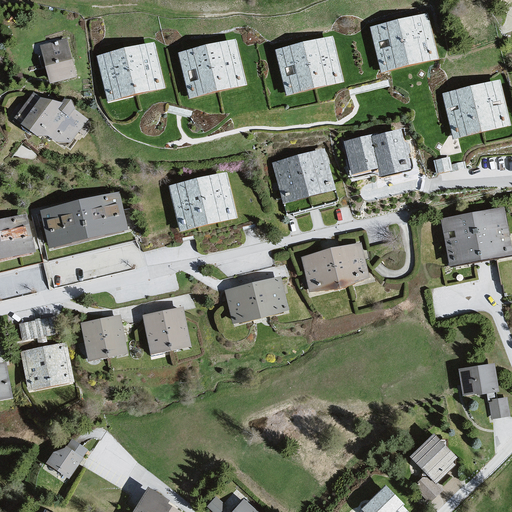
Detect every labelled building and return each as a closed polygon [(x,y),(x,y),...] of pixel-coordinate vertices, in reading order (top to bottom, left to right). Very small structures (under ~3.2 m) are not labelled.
[(426,15),(375,27),(385,68),(436,56),(426,15)] [(64,38),(36,45),(45,87),(74,80),(64,38)] [(334,38),(283,51),(293,92),(344,80),(334,38)] [(235,39),(183,51),(193,92),(245,80),(235,39)] [(153,46),(101,58),(111,99),(163,87),(153,46)] [(501,81),(449,93),(459,134),(511,122),(501,81)] [(50,133),(67,146),(88,119),(75,109),(71,100),(67,99),(64,102),(41,98),(35,94),(18,117),(40,133),(50,133)] [(401,130),(347,143),(354,170),(380,164),(382,171),(409,165),(401,130)] [(324,151),(272,163),(282,204),(334,192),(324,151)] [(446,159),(429,162),(432,176),(448,173),(447,167),(446,159)] [(464,171),(461,163),(447,167),(449,175),(464,171)] [(225,174),(173,186),(183,227),(235,215),(225,174)] [(120,192),(38,212),(50,259),(132,239),(120,192)] [(503,209),(446,219),(453,261),(510,251),(503,209)] [(27,215),(0,220),(0,270),(38,262),(27,215)] [(358,246),(298,259),(304,295),(366,281),(358,246)] [(279,278),(229,291),(236,320),(286,307),(279,278)] [(146,317),(153,351),(189,343),(182,309),(146,317)] [(58,316),(19,324),(22,339),(38,336),(41,349),(25,352),(32,386),(70,378),(63,345),(48,348),(46,334),(61,331),(58,316)] [(91,357),(125,350),(118,317),(84,324),(91,357)] [(0,364),(0,396),(10,395),(5,364),(0,364)] [(494,364),(461,369),(465,394),(488,390),(492,417),(509,415),(506,398),(498,399),(496,389),(498,389),(494,364)] [(435,434),(412,455),(430,473),(417,485),(430,499),(441,489),(435,483),(456,463),(452,459),(455,456),(435,434)] [(45,465),(68,480),(86,453),(72,442),(65,450),(52,453),(45,465)] [(217,511),(220,511),(227,502),(226,501),(238,485),(229,479),(209,505),(217,511)] [(386,485),(364,507),(368,511),(405,511),(407,510),(401,504),(403,502),(386,485)] [(132,511),(178,511),(179,511),(165,503),(168,498),(148,487),(132,511)] [(255,511),(243,501),(233,511),(255,511)]
